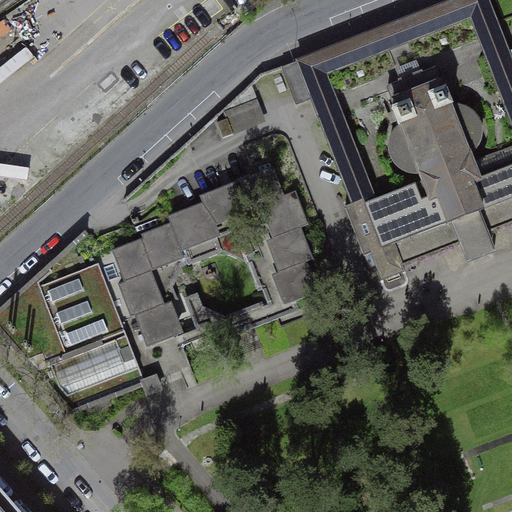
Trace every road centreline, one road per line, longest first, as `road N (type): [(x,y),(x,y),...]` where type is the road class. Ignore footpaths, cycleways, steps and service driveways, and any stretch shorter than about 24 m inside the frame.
road 1 (tertiary): [(0,265),(244,48),(334,0)]
road 2 (residential): [(0,390),(104,511)]
